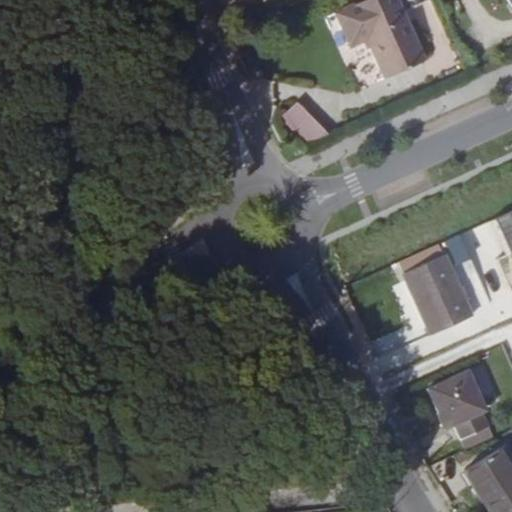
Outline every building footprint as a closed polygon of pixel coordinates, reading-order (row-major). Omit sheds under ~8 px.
[(418,52),(394,0),(359,0),(334,11),(348,44),(365,36),(379,69),(418,52)] [(304,146),(320,131),(292,101),(276,116),(304,146)] [(511,256),(511,225),(488,235),(500,262),(511,256)] [(431,334),(470,317),(444,256),(405,273),(431,334)] [(466,372),(428,389),(440,414),(446,411),(452,424),(454,423),(461,439),(489,426),(482,410),(484,409),(466,372)] [(446,427),(452,424),(446,411),(440,414),(446,427)] [(487,511),(502,511),(511,506),(511,459),(505,446),(464,470),(473,486),(487,511)] [(473,486),(464,470),(458,474),(468,489),(473,486)]
